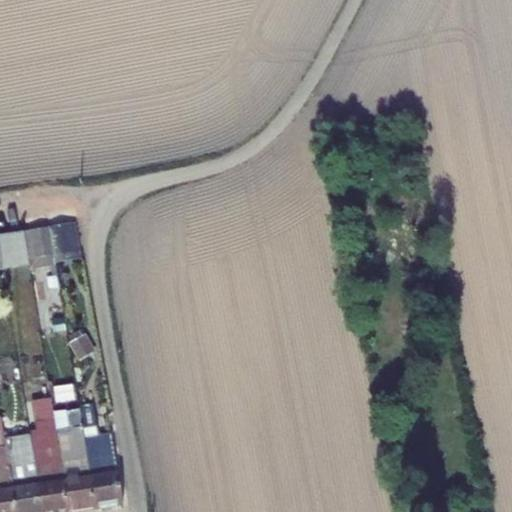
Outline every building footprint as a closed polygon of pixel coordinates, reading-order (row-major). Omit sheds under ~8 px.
[(56,256),(82,252),(77,224),(52,228),(56,256)] [(30,260),(30,261),(56,256),(52,228),(25,232),(30,260)] [(9,264),(30,260),(25,232),(4,236),(9,264)] [(57,263),(83,260),(82,252),(56,256),(57,263)] [(30,261),(32,271),(58,266),(57,263),(56,256),(30,261)] [(72,339),(74,344),(71,346),(81,360),(94,351),(86,338),(84,339),(80,334),(72,339)] [(43,511),(70,511),(62,462),(50,383),(28,387),(31,403),(37,403),(45,456),(47,465),(36,466),(43,511)] [(90,407),(80,407),(81,411),(97,511),(125,507),(112,437),(99,438),(95,414),(93,414),(92,408),(90,407)] [(81,411),(67,413),(75,460),(62,462),(70,511),(96,511),(97,511),(81,411)] [(0,511),(17,511),(6,442),(3,428),(0,428),(0,511)] [(43,511),(36,466),(35,458),(31,438),(6,442),(17,511),(43,511)] [(36,466),(47,465),(45,456),(35,458),(36,466)]
